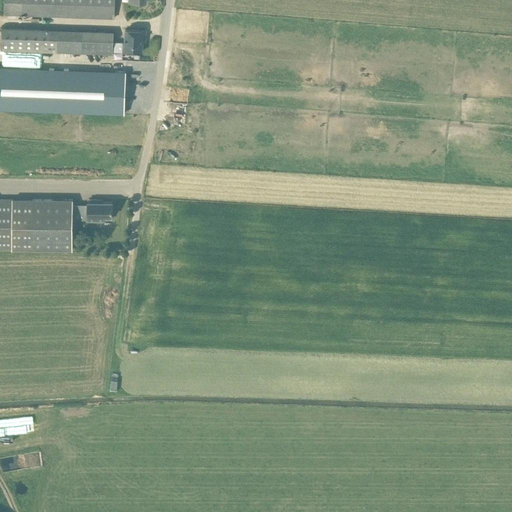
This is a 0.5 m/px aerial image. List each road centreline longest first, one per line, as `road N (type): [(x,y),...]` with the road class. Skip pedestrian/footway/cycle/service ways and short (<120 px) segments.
road 1 (unclassified): [(131,252),(169,0)]
road 2 (unknown): [(139,190),(0,186)]
